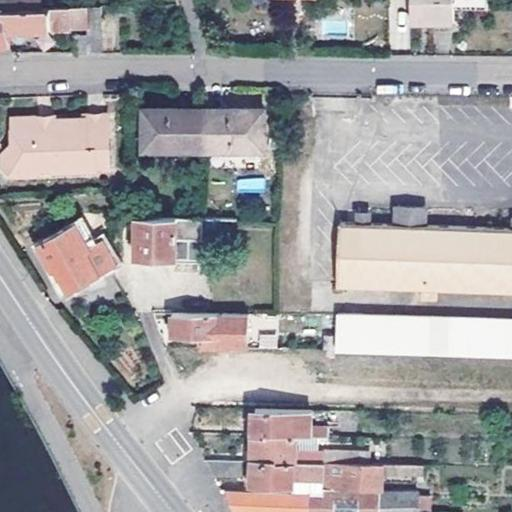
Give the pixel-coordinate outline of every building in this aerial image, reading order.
[(452,20),(452,0),(410,0),(410,21),(452,20)] [(88,32),(89,51),(104,51),(102,4),(3,6),(0,6),(0,43),(12,41),(10,29),(87,26),(88,32)] [(203,147),(204,107),(143,107),(143,147),(203,147)] [(204,107),(203,147),(264,148),(264,108),(204,107)] [(43,126),(39,119),(12,120),(13,145),(4,155),(4,166),(16,176),(38,175),(43,168),(57,167),(58,171),(111,169),(108,116),(85,117),(85,120),(56,121),(56,125),(43,126)] [(236,178),(236,190),(264,190),(264,178),(236,178)] [(396,208),(395,226),(422,226),(422,209),(396,208)] [(202,219),(139,216),(137,256),(211,259),(212,240),(204,239),(206,219),(202,219)] [(39,245),(52,270),(56,268),(68,289),(116,262),(91,217),(39,245)] [(381,291),(398,292),(511,293),(511,228),(511,229),(422,226),(395,226),(366,224),(366,218),(357,218),(356,224),(338,223),(336,290),(346,290),(345,305),(380,307),(381,291)] [(397,307),(398,292),(381,291),(380,307),(397,307)] [(200,337),(200,347),(241,349),(241,337),(242,315),(168,314),(168,335),(200,337)] [(335,351),(511,356),(511,320),(336,315),(336,317),(335,351)] [(293,434),(293,418),(293,408),(268,408),(254,408),(253,433),(293,434)] [(339,410),(339,431),(360,431),(360,411),(339,410)] [(307,418),(293,418),(293,434),(297,434),(328,435),(329,428),(307,428),(307,418)] [(293,434),(253,433),(253,458),(273,459),(273,461),(359,463),(359,450),(318,448),(318,452),(296,451),(297,434),(293,434)] [(214,475),(240,476),(240,458),(205,457),(214,475)] [(273,459),(253,458),(252,483),(294,484),(295,478),(326,479),(327,486),(385,489),(386,463),(359,463),(273,461),(273,459)] [(294,491),(315,491),(327,491),(327,486),(326,479),(295,478),(294,484),(294,491)] [(419,511),(420,495),(420,490),(385,489),(327,486),(327,491),(315,491),(315,511),(419,511)] [(293,511),(294,491),(226,489),(235,510),(236,511),(293,511)] [(315,511),(315,491),(294,491),(293,511),(315,511)] [(420,495),(419,511),(431,511),(432,496),(420,495)]
